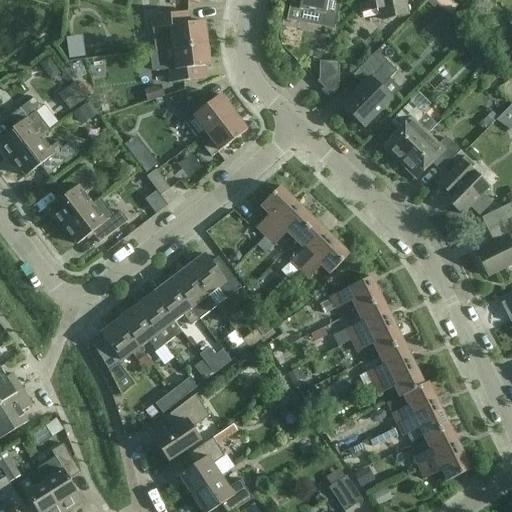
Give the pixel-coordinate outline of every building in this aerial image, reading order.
[(334,26),(339,0),(300,0),(299,8),(324,13),(322,24),(334,26)] [(382,20),(408,15),(404,0),(358,0),(361,14),(379,10),(382,20)] [(153,51),(207,44),(204,22),(190,24),(188,12),(150,17),(155,50),(153,51)] [(456,25),(444,37),(456,48),(467,36),(456,25)] [(207,44),(153,51),(155,64),(167,63),(169,84),(206,79),(205,67),(210,66),(207,44)] [(362,86),(342,107),(356,121),(357,120),(364,127),(391,99),(380,88),(396,71),(387,62),(376,52),(352,76),(362,86)] [(485,54),(477,62),(486,72),(494,64),(485,54)] [(47,59),(39,65),(45,72),(53,66),(47,59)] [(317,82),(332,97),(338,90),(339,63),(321,63),(320,79),(317,82)] [(69,86),(58,94),(70,110),(81,101),(69,86)] [(164,97),(160,86),(143,91),(147,102),(164,97)] [(198,91),(170,100),(186,121),(185,123),(198,140),(206,134),(234,113),(220,95),(209,104),(198,91)] [(12,130),(0,139),(0,143),(11,159),(40,137),(48,131),(40,119),(35,113),(41,108),(33,98),(5,120),(12,130)] [(383,147),(399,163),(427,135),(417,125),(422,119),(422,114),(411,102),(390,123),(398,131),(383,147)] [(84,104),(72,114),(81,126),(93,116),(84,104)] [(498,118),(495,121),(507,129),(511,124),(511,107),(510,105),(498,118)] [(491,112),(483,121),(489,127),(495,121),(498,118),(491,112)] [(234,113),(206,134),(212,142),(204,148),(211,158),(219,152),(247,131),(234,113)] [(427,135),(399,163),(416,179),(431,164),(440,172),(460,152),(448,140),(443,140),(438,146),(427,135)] [(49,148),(40,137),(11,159),(25,177),(40,166),(47,176),(76,154),(68,144),(62,149),(57,142),(49,148)] [(148,153),(137,162),(146,174),(157,166),(148,153)] [(465,157),(443,180),(452,189),(443,197),(462,215),(470,207),(477,215),(490,202),(482,194),(488,188),(470,170),(474,166),(465,157)] [(63,227),(92,205),(83,193),(91,187),(86,181),(93,176),(85,166),(57,188),(64,198),(49,209),(63,227)] [(160,197),(170,189),(156,170),(146,177),(156,191),(160,197)] [(254,228),(264,238),(297,204),(280,187),(260,207),(268,215),(254,228)] [(156,191),(146,199),(154,210),(165,202),(160,197),(156,191)] [(92,205),(63,227),(77,245),(91,234),(99,243),(127,222),(120,212),(113,217),(109,210),(100,199),(92,205)] [(285,233),(294,242),(314,221),(297,204),(264,238),(273,246),(285,233)] [(511,245),(508,237),(511,235),(511,207),(510,204),(481,218),(493,243),(475,252),(488,277),(511,264),(511,245)] [(289,262),(298,271),(331,238),(314,221),(294,242),(301,249),(289,262)] [(264,238),(257,245),(265,254),(273,246),(264,238)] [(328,276),(349,255),(331,238),(298,271),(307,280),(319,267),(328,276)] [(232,253),(229,257),(232,261),(237,262),(240,257),(237,253),(232,253)] [(204,254),(186,268),(207,295),(217,288),(225,298),(240,287),(218,258),(211,264),(204,254)] [(216,306),(207,295),(186,268),(169,281),(198,319),(216,306)] [(355,313),(382,299),(371,277),(328,298),(329,300),(334,309),(350,301),(355,313)] [(169,281),(152,294),(173,321),(182,314),(190,325),(198,319),(169,281)] [(152,294),(135,307),(164,345),(181,332),(173,321),(152,294)] [(511,298),(501,304),(508,318),(511,315),(511,298)] [(344,330),(350,342),(392,321),(382,299),(355,313),(360,322),(344,330)] [(329,300),(320,305),(324,313),(334,309),(329,300)] [(156,351),(164,345),(135,307),(117,320),(138,348),(148,340),(156,351)] [(143,355),(138,348),(117,320),(100,333),(102,335),(92,343),(108,371),(121,396),(134,386),(117,363),(131,353),(136,361),(143,355)] [(371,345),(377,355),(403,342),(392,321),(350,342),(355,353),(371,345)] [(262,336),(271,329),(266,322),(256,329),(262,336)] [(237,355),(247,348),(241,340),(232,347),(237,355)] [(366,373),(371,385),(413,364),(403,342),(377,355),(382,365),(366,373)] [(216,360),(207,366),(213,374),(222,368),(216,360)] [(202,361),(193,368),(197,374),(207,366),(205,364),(202,361)] [(402,396),(428,383),(423,385),(413,364),(371,385),(377,395),(393,387),(398,398),(402,396)] [(207,366),(197,374),(203,382),(213,374),(207,366)] [(0,403),(22,390),(12,374),(6,378),(0,368),(0,403)] [(296,370),(286,375),(292,385),(301,379),(296,370)] [(366,373),(358,377),(364,388),(371,385),(366,373)] [(188,378),(171,391),(178,400),(195,387),(188,378)] [(391,414),(397,425),(438,405),(428,383),(402,396),(407,406),(391,414)] [(32,406),(22,390),(0,403),(0,439),(27,423),(21,412),(32,406)] [(171,391),(154,405),(161,414),(178,400),(171,391)] [(192,428),(210,417),(195,395),(164,419),(172,430),(155,441),(169,462),(200,441),(192,428)] [(418,428),(423,439),(449,426),(438,405),(397,425),(402,436),(418,428)] [(364,414),(368,426),(392,419),(388,407),(364,414)] [(214,435),(234,423),(230,416),(209,428),(214,435)] [(55,419),(45,426),(51,437),(62,430),(55,419)] [(232,426),(213,439),(217,446),(236,433),(232,426)] [(412,457),(418,468),(460,447),(449,426),(423,439),(428,449),(412,457)] [(178,476),(191,496),(220,477),(213,465),(225,457),(217,446),(213,439),(188,455),(195,465),(178,476)] [(56,459),(37,471),(44,482),(62,511),(67,511),(83,502),(69,480),(80,473),(81,473),(80,471),(63,444),(51,452),(56,459)] [(440,471),(445,482),(471,470),(460,447),(418,468),(424,480),(440,471)] [(9,460),(0,465),(0,468),(6,478),(9,483),(19,477),(9,460)] [(343,511),(345,511),(362,501),(346,476),(328,488),(343,511)] [(220,477),(191,496),(201,511),(210,511),(221,505),(225,511),(232,511),(252,499),(240,481),(228,489),(220,477)] [(0,503),(3,508),(0,509),(0,511),(17,511),(16,509),(23,505),(9,483),(6,478),(0,481),(0,492),(1,494),(0,494),(0,503)] [(36,511),(62,511),(44,482),(34,488),(27,478),(18,483),(25,494),(36,511)] [(293,485),(299,501),(318,494),(312,478),(293,485)] [(385,489),(372,496),(377,506),(390,500),(385,489)] [(320,493),(303,504),(308,511),(318,511),(329,505),(320,493)]
